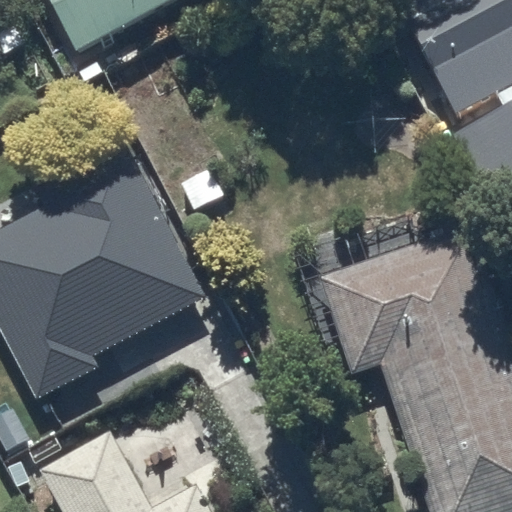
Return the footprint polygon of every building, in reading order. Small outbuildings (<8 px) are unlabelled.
[(50,0),(78,51),(162,1),(161,0),(50,0)] [(511,0),(398,0),(397,1),(454,112),(496,90),(505,107),(446,138),(482,207),(511,191),(511,0)] [(186,178),(180,182),(194,208),(236,186),(212,139),(175,158),(186,178)] [(355,382),(386,372),(430,511),(511,511),(511,341),(479,238),(325,287),(355,382)] [(153,511),(111,433),(43,467),(66,511),(209,511),(204,502),(185,511),(153,511)]
